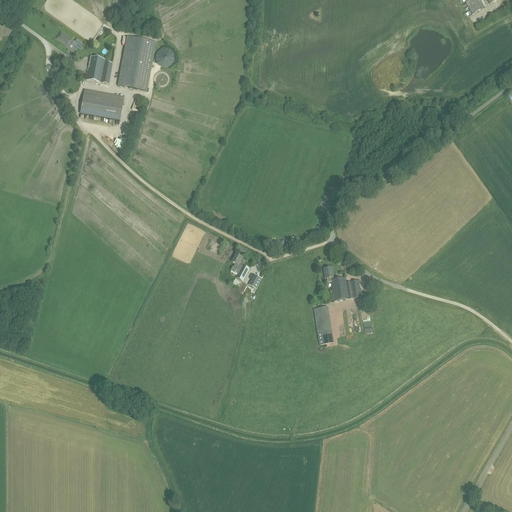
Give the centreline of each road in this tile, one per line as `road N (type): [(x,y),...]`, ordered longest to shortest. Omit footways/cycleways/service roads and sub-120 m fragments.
road 1 (track): [(0,288),(34,275),(50,256),(83,126),(153,190),(271,259),(334,241)]
road 2 (unclassified): [(368,276),(334,241),(338,207),(511,85)]
road 3 (track): [(368,276),(465,307),(511,341)]
road 4 (unknown): [(67,98),(89,87),(128,98),(121,124),(78,117)]
road 5 (unclassified): [(83,126),(51,72),(48,46),(14,20)]
